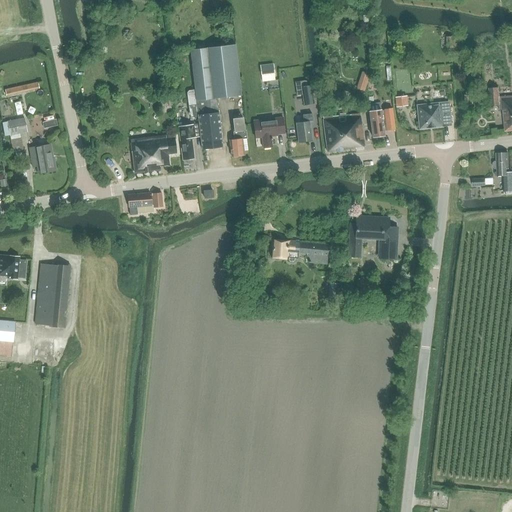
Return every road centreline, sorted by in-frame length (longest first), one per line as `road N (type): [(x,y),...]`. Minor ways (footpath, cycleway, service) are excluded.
road 1 (tertiary): [(84,186),(109,190),(413,150),(445,157)]
road 2 (unclassified): [(407,511),(445,157)]
road 3 (unclassified): [(84,186),(46,0)]
